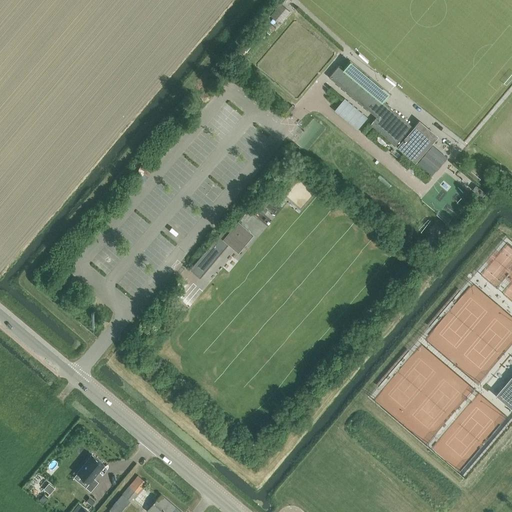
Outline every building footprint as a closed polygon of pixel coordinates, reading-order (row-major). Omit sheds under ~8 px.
[(280,24),(290,12),(280,4),(270,15),(280,24)] [(329,77),(376,117),(370,124),(415,162),(424,151),(436,136),(419,122),(414,128),(409,124),(401,117),(384,105),(389,93),(350,60),(343,68),(339,65),(329,77)] [(256,200),(251,205),(263,216),(268,211),(256,200)] [(233,217),(189,269),(200,278),(229,244),(237,250),(252,233),(233,217)] [(92,455),(77,473),(89,483),(85,487),(91,492),(99,482),(94,478),(104,464),(92,455)] [(111,511),(109,511),(122,511),(147,483),(138,476),(110,510),(111,511)] [(148,511),(182,511),(161,494),(147,511),(148,511)]
